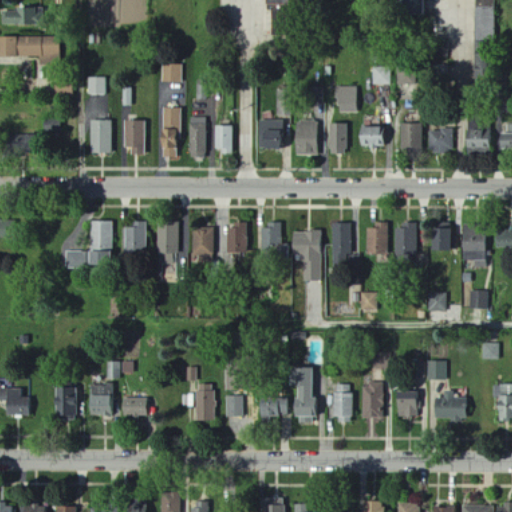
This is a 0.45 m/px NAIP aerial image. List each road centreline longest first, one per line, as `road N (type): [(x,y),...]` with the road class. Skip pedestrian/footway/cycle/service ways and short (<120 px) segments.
road 1 (residential): [(0,179),(511,184)]
road 2 (residential): [(0,462),(511,459)]
